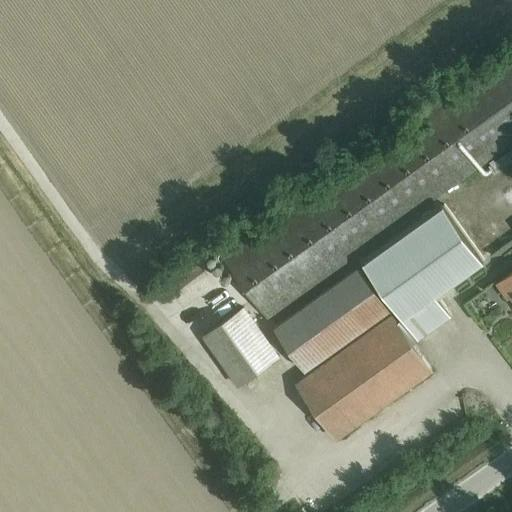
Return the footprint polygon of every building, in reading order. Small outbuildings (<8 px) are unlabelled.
[(267,317),(501,148),(511,139),(511,50),(232,253),(228,246),(222,251),(226,257),(225,258),(267,317)] [(363,261),(403,316),(397,320),(412,341),(451,313),(436,293),(484,259),(444,203),(363,261)] [(305,369),(389,309),(358,266),(274,326),(305,369)] [(511,294),(511,271),(497,282),(508,297),(511,294)] [(238,384),(278,356),(243,307),(204,335),(238,384)] [(432,369),(412,341),(397,320),(392,313),(297,382),(337,437),(432,369)]
